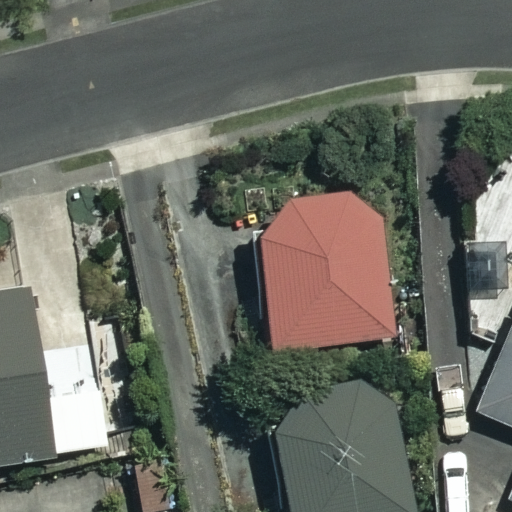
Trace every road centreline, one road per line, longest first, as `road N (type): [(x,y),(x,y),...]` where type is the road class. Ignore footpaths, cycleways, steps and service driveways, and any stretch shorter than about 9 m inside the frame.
road 1 (residential): [(0,107),(285,32)]
road 2 (residential): [(285,32),(397,9),(511,6)]
